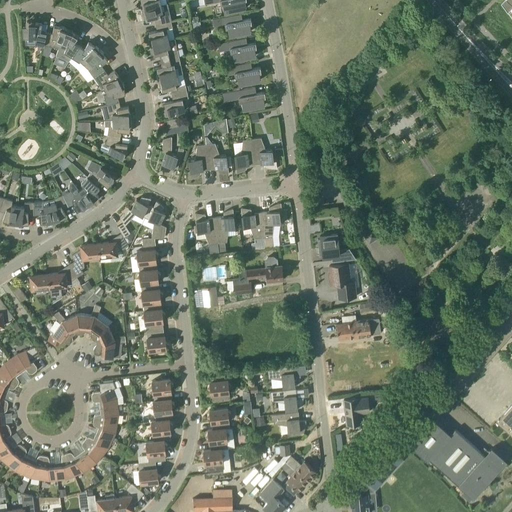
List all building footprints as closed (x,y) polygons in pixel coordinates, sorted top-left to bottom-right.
[(142,10),(161,5),(159,0),(141,0),(142,2),(140,2),(142,10)] [(204,0),(205,3),(220,0),(221,5),(223,4),(224,12),(246,8),(245,0),(246,0),(204,0)] [(511,0),(504,0),(501,4),(508,13),(511,8),(511,0)] [(154,19),(156,25),(171,21),(167,4),(161,5),(142,10),(143,17),(145,16),(146,21),(154,19)] [(241,13),(239,14),(221,17),(222,25),(225,24),(226,29),(228,28),(229,36),(251,31),(250,24),(252,24),(251,18),(240,20),(239,15),(241,14),(241,13)] [(35,44),(44,45),(47,32),(41,31),(42,23),(36,22),(36,21),(29,21),(29,22),(27,22),(26,24),(26,25),(26,27),(26,28),(22,28),(23,40),(35,39),(35,44)] [(150,45),(169,40),(166,29),(172,28),(171,21),(156,25),(157,31),(149,32),(150,37),(148,37),(150,45)] [(60,46),(67,28),(61,26),(60,27),(54,26),(52,34),(47,32),(44,45),(53,47),(55,43),(60,46)] [(72,57),(79,46),(74,42),(78,35),(73,32),(73,31),(67,28),(60,46),(56,56),(69,61),(72,57)] [(218,43),(219,50),(230,48),(231,53),(233,52),(234,60),(256,56),(255,48),(256,48),(256,43),(245,45),(244,39),(246,38),(218,43)] [(160,54),(161,60),(179,56),(175,39),(169,40),(150,45),(151,52),(153,51),(154,56),(160,54)] [(84,66),(100,49),(95,45),(94,45),(88,42),(84,49),(79,46),(72,57),(80,62),(84,66)] [(94,77),(105,70),(101,65),(108,60),(104,55),(104,54),(100,49),(84,66),(89,70),(94,77)] [(161,60),(162,66),(157,68),(158,72),(156,72),(158,80),(183,74),(179,56),(161,60)] [(248,63),(251,63),(251,62),(218,68),(220,75),(235,73),(235,77),(237,77),(239,84),(261,80),(259,73),(261,72),(260,67),(250,69),(248,63)] [(101,91),(122,81),(120,75),(118,76),(115,70),(108,75),(105,70),(94,77),(99,85),(101,91)] [(56,81),(58,76),(51,73),(49,77),(49,78),(51,79),(56,81)] [(177,76),(179,75),(183,74),(158,80),(159,87),(161,87),(162,91),(170,89),(172,95),(187,91),(185,85),(179,86),(177,76)] [(106,105),(119,102),(118,96),(125,94),(124,88),(125,87),(122,81),(101,91),(102,91),(106,89),(108,94),(104,96),(106,105)] [(253,88),(255,88),(255,87),(223,93),(224,100),(239,98),(240,102),(242,102),(243,109),(265,105),(264,98),(265,97),(264,92),(254,94),(253,88)] [(71,97),(74,102),(82,98),(76,90),(70,94),(70,95),(71,97)] [(187,91),(172,95),(173,101),(165,103),(166,107),(164,107),(166,115),(185,111),(182,99),(188,98),(187,91)] [(113,120),(131,119),(131,112),(130,112),(128,106),(120,108),(119,102),(106,105),(108,114),(113,114),(113,120)] [(169,128),(181,125),(179,118),(167,120),(169,128)] [(228,125),(229,125),(230,128),(236,125),(234,118),(228,120),(228,121),(227,121),(228,125)] [(107,135),(120,137),(121,131),(129,132),(130,126),(131,126),(131,119),(113,120),(105,120),(105,127),(109,126),(107,135)] [(119,143),(120,137),(107,135),(106,144),(110,146),(108,152),(118,155),(117,157),(119,159),(120,159),(122,160),(124,159),(124,158),(125,158),(128,151),(126,151),(127,144),(119,143)] [(177,169),(184,149),(179,147),(177,155),(172,154),(172,137),(163,139),(163,152),(165,152),(162,164),(165,165),(164,169),(165,170),(167,171),(169,172),(171,173),(172,174),(174,168),(177,169)] [(252,139),(255,164),(264,163),(264,167),(266,168),(268,168),(270,168),(273,169),(275,169),(277,169),(276,161),(274,162),(272,150),(266,150),(261,138),(252,139)] [(246,165),(255,164),(252,139),(243,140),(241,153),(235,154),(237,173),(239,173),(241,172),(243,171),(245,170),(246,169),(246,165)] [(206,144),(209,170),(218,169),(219,172),(221,173),(223,173),(224,174),(227,174),(229,174),(226,155),(220,156),(215,143),(206,144)] [(200,171),(209,170),(206,144),(197,145),(195,159),(189,159),(190,171),(188,172),(189,179),(191,179),(193,178),(195,177),(197,176),(199,175),(201,174),(200,171)] [(87,177),(97,186),(101,181),(107,187),(111,182),(112,183),(116,177),(116,176),(117,175),(115,173),(114,172),(113,171),(110,171),(109,172),(100,167),(97,172),(94,170),(87,177)] [(20,173),(13,171),(11,179),(17,181),(20,173)] [(93,190),(97,186),(87,177),(81,184),(83,187),(79,190),(90,205),(95,201),(94,201),(99,196),(93,190)] [(84,209),(90,205),(79,190),(72,182),(70,184),(69,188),(61,192),(63,195),(68,207),(74,204),(77,211),(83,208),(84,209)] [(63,209),(68,207),(63,195),(55,199),(49,200),(54,222),(61,220),(61,219),(66,216),(63,209)] [(145,217),(151,206),(148,205),(151,199),(149,198),(147,198),(145,197),(143,197),(141,197),(140,201),(136,199),(131,210),(129,209),(120,218),(123,223),(117,227),(124,237),(130,233),(125,225),(137,213),(145,217)] [(15,224),(18,206),(12,205),(12,201),(4,198),(0,209),(0,210),(5,212),(3,220),(9,222),(9,223),(15,224)] [(48,224),(54,222),(49,200),(43,201),(34,202),(34,215),(40,215),(41,223),(47,223),(48,224)] [(151,206),(145,217),(154,222),(152,238),(142,239),(143,246),(156,245),(155,238),(165,237),(166,227),(160,224),(165,213),(162,211),(164,208),(163,207),(162,205),(160,204),(158,202),(157,201),(154,207),(151,206)] [(28,216),(34,215),(34,202),(24,202),(24,207),(18,206),(15,224),(22,225),(22,224),(29,224),(28,216)] [(270,211),(261,212),(263,238),(265,248),(274,247),(273,237),(274,224),(281,223),(281,221),(287,220),(286,209),(282,210),(281,203),(279,203),(277,204),(275,205),(273,205),(271,206),(269,207),(270,211)] [(263,238),(261,212),(252,213),(251,209),(249,209),(247,208),(245,208),(243,208),(241,208),(243,227),(244,234),(252,233),(254,239),(263,238)] [(215,218),(218,243),(227,242),(228,229),(235,228),(233,209),(231,209),(229,210),(227,211),(225,212),(224,213),(224,216),(215,218)] [(218,243),(215,218),(206,219),(205,215),(203,214),(201,214),(199,213),(197,213),(195,213),(197,225),(194,225),(195,233),(204,232),(209,244),(210,254),(219,253),(218,243)] [(363,233),(367,240),(377,234),(377,233),(373,227),(363,233)] [(338,234),(320,236),(320,239),(317,239),(318,249),(321,249),(322,255),(331,254),(332,261),(356,258),(349,247),(340,248),(338,234)] [(121,250),(129,246),(122,235),(114,240),(115,241),(109,242),(98,243),(100,257),(110,255),(111,261),(119,260),(121,259),(122,257),(121,250)] [(76,262),(71,266),(78,277),(83,273),(81,269),(84,267),(83,259),(100,257),(98,243),(81,245),(82,249),(72,256),(76,262)] [(140,271),(157,269),(154,269),(154,262),(156,262),(156,257),(158,253),(155,251),(155,249),(137,251),(137,253),(135,256),(138,259),(140,271)] [(281,266),(278,266),(276,257),(262,258),(263,262),(252,263),(253,277),(254,277),(254,282),(267,280),(267,281),(283,280),(281,266)] [(356,297),(354,281),(351,282),(348,263),(329,266),(330,273),(329,273),(330,285),(337,284),(339,299),(356,297)] [(65,272),(48,274),(49,287),(50,287),(52,304),(62,297),(60,286),(72,285),(72,284),(73,284),(74,286),(80,282),(77,277),(78,277),(71,266),(63,270),(65,272)] [(142,291),(159,289),(157,289),(156,282),(159,282),(158,277),(161,273),(157,271),(157,269),(140,271),(140,273),(137,276),(140,279),(142,291)] [(32,289),(49,287),(48,274),(31,276),(32,289)] [(251,282),(235,284),(236,293),(252,291),(251,282)] [(13,291),(20,302),(27,297),(19,287),(13,291)] [(194,290),(196,307),(219,304),(224,304),(223,296),(217,297),(215,287),(194,290)] [(144,311),(162,309),(159,309),(158,302),(161,302),(160,296),(163,293),(160,291),(159,289),(142,291),(142,293),(139,296),(143,298),(144,311)] [(7,321),(14,317),(1,299),(0,299),(0,311),(1,312),(0,312),(0,325),(4,326),(3,318),(5,318),(7,321)] [(391,303),(389,303),(381,304),(381,302),(360,305),(361,312),(381,308),(381,309),(389,308),(392,308),(391,303)] [(390,325),(389,308),(381,309),(383,326),(390,325)] [(97,317),(99,311),(94,309),(91,315),(78,314),(81,334),(82,334),(84,334),(85,333),(85,332),(88,333),(95,315),(97,317)] [(146,331),(161,329),(160,322),(163,322),(163,316),(165,313),(162,310),(162,309),(144,311),(144,312),(142,316),(145,318),(146,331)] [(80,335),(81,334),(78,314),(65,319),(62,320),(74,335),(76,333),(77,334),(78,335),(80,335)] [(62,320),(65,319),(62,315),(57,319),(60,323),(48,340),(58,344),(61,338),(63,339),(64,341),(64,342),(66,343),(68,344),(69,344),(71,343),(72,341),(73,340),(73,338),(72,337),(74,335),(62,320)] [(108,325),(97,317),(95,315),(88,333),(90,334),(90,335),(90,336),(91,338),(92,338),(108,325)] [(356,321),(358,337),(371,335),(371,332),(378,331),(376,318),(356,321)] [(354,337),(358,337),(356,321),(352,321),(352,322),(337,324),(338,339),(353,337),(354,337)] [(22,330),(16,323),(12,326),(17,334),(22,330)] [(115,340),(114,338),(108,325),(92,338),(93,339),(94,340),(95,341),(96,341),(97,343),(115,340)] [(161,329),(146,331),(149,351),(166,349),(166,347),(169,344),(165,341),(165,336),(162,336),(161,329)] [(121,343),(120,337),(114,338),(115,340),(97,343),(97,346),(96,347),(94,348),(94,350),(94,351),(94,353),(96,354),(97,355),(99,355),(101,355),(102,353),(113,358),(115,344),(121,343)] [(33,362),(41,356),(35,347),(17,354),(11,358),(21,373),(26,369),(28,372),(30,373),(31,373),(33,373),(36,371),(37,369),(37,368),(37,366),(33,362)] [(16,376),(21,373),(11,358),(4,363),(0,368),(0,372),(17,386),(19,383),(19,381),(19,380),(16,376)] [(301,377),(301,375),(294,375),(293,366),(268,369),(269,378),(282,380),(283,387),(299,385),(300,383),(300,381),(300,379),(301,377)] [(15,388),(17,386),(0,372),(0,390),(5,393),(8,387),(12,389),(13,389),(15,388)] [(214,394),(215,402),(230,400),(228,387),(231,384),(228,381),(227,373),(212,375),(213,381),(210,381),(210,383),(207,387),(211,389),(211,395),(214,394)] [(153,401),(171,399),(169,399),(169,392),(171,392),(171,386),(173,383),(170,381),(170,379),(152,381),(152,383),(150,386),(153,389),(155,401),(153,401)] [(118,406),(118,403),(117,398),(114,389),(115,388),(113,382),(100,383),(100,391),(95,392),(93,393),(92,394),(92,395),(92,399),(93,401),(94,402),(96,402),(100,402),(100,408),(118,406)] [(303,399),(303,397),(297,398),(296,389),(270,392),(271,401),(284,403),(285,409),(302,408),(302,406),(303,404),(303,402),(303,399)] [(3,398),(5,393),(0,390),(0,404),(8,406),(8,403),(8,401),(7,400),(3,398)] [(243,413),(251,412),(250,391),(242,392),(243,413)] [(369,412),(367,398),(358,399),(358,398),(344,400),(347,424),(361,423),(360,413),(369,412)] [(152,421),(171,419),(170,412),(172,412),(172,406),(175,403),(171,401),(171,399),(153,401),(154,403),(151,406),(154,409),(156,421),(152,421)] [(511,404),(498,420),(511,432),(511,404)] [(119,414),(118,410),(118,406),(100,408),(101,414),(96,414),(95,415),(94,416),(94,420),(117,424),(119,414)] [(208,430),(230,428),(228,415),(231,412),(228,410),(227,408),(210,410),(210,412),(207,415),(211,417),(211,423),(214,423),(215,429),(208,430)] [(306,422),(306,420),(300,421),(298,411),(273,414),(274,424),(287,425),(288,432),(296,431),(296,434),(303,433),(304,430),(305,427),(306,425),(306,422)] [(257,416),(257,425),(265,424),(264,416),(257,416)] [(0,432),(10,428),(9,425),(8,424),(6,424),(2,424),(1,418),(0,418),(0,432)] [(428,460),(429,459),(460,486),(461,484),(465,488),(461,492),(469,500),(504,461),(491,449),(491,450),(490,451),(489,450),(485,454),(487,455),(485,457),(455,429),(450,435),(432,418),(409,443),(428,460)] [(146,442),(169,440),(168,433),(171,432),(170,427),(173,424),(169,421),(169,420),(171,420),(171,419),(152,421),(152,423),(149,426),(152,429),(154,441),(146,442)] [(112,440),(113,438),(116,433),(117,424),(94,420),(93,423),(94,425),(95,426),(99,428),(96,433),(112,440)] [(90,425),(87,436),(92,437),(96,427),(90,425)] [(0,449),(11,442),(7,437),(11,434),(11,433),(11,432),(10,428),(0,432),(0,449)] [(204,451),(228,448),(227,436),(229,432),(226,430),(226,429),(230,428),(208,430),(208,432),(206,435),(209,438),(210,443),(212,443),(213,449),(204,451)] [(111,443),(112,440),(96,433),(94,439),(89,437),(88,437),(87,438),(84,440),(103,455),(109,448),(111,443)] [(97,463),(103,455),(84,440),(82,443),(82,444),(82,446),(85,449),(80,453),(90,467),(91,467),(93,465),(97,463)] [(138,463),(164,460),(163,453),(165,453),(165,448),(167,444),(164,442),(164,440),(169,440),(146,442),(147,444),(144,447),(147,450),(149,462),(138,463)] [(9,465),(23,447),(21,445),(19,444),(18,444),(14,447),(11,442),(0,449),(0,457),(1,459),(9,465)] [(282,455),(290,454),(289,444),(280,445),(282,455)] [(23,474),(31,458),(25,456),(27,452),(27,450),(26,449),(23,447),(9,465),(16,471),(23,474)] [(228,448),(204,451),(204,453),(201,456),(205,458),(205,464),(208,464),(209,471),(224,469),(222,456),(225,453),(222,450),(221,449),(228,448)] [(90,467),(80,453),(75,457),(72,453),(71,452),(69,452),(66,453),(75,476),(84,472),(90,467)] [(66,479),(75,476),(66,453),(63,455),(62,456),(62,457),(62,462),(56,462),(58,480),(66,479)] [(40,479),(44,456),(41,455),(39,456),(38,457),(36,461),(31,458),(23,474),(31,478),(40,479)] [(316,471),(312,467),(317,461),(311,455),(302,464),(292,456),(286,462),(294,468),(293,469),(307,481),(316,471)] [(58,480),(56,462),(50,463),(49,459),(48,457),(47,456),(44,456),(40,479),(50,481),(58,480)] [(164,460),(138,463),(141,483),(158,481),(158,479),(161,476),(157,473),(157,468),(154,468),(153,462),(164,461),(164,460)] [(272,477),(282,465),(278,462),(268,474),(272,477)] [(294,495),(307,481),(293,469),(289,474),(291,475),(286,480),(287,481),(283,485),(294,495)] [(264,507),(269,511),(278,511),(285,505),(276,498),(284,489),(273,479),(260,493),(269,501),(264,507)] [(375,489),(368,482),(363,488),(363,494),(360,495),(351,496),(350,496),(352,511),(369,511),(368,495),(375,494),(375,495),(376,495),(376,494),(375,490),(375,489)] [(132,484),(130,483),(126,488),(127,490),(133,494),(132,496),(115,498),(116,511),(127,511),(127,510),(133,509),(133,502),(135,501),(142,492),(132,484)] [(26,487),(20,484),(17,490),(23,493),(26,487)] [(67,496),(66,489),(58,490),(59,497),(67,496)] [(232,511),(233,498),(234,498),(234,497),(232,497),(231,491),(213,491),(213,498),(193,498),(192,511),(232,511)] [(7,510),(7,511),(34,511),(33,496),(22,493),(24,508),(7,510)] [(116,511),(115,498),(114,493),(111,493),(108,495),(105,495),(106,499),(97,500),(98,502),(96,502),(95,495),(87,496),(89,508),(89,509),(98,508),(98,511),(116,511)] [(88,498),(80,499),(81,509),(89,508),(88,498)]
